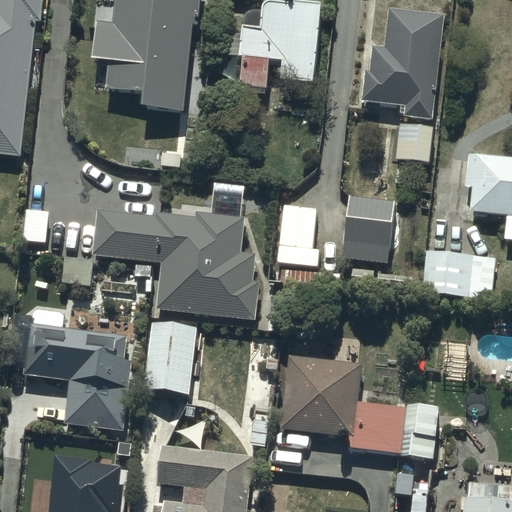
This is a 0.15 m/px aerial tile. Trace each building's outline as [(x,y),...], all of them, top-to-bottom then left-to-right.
[(0,0),(0,151),(27,155),(40,21),(46,22),(48,0),(0,0)] [(119,0),(120,2),(95,0),(94,0),(92,29),(99,29),(97,58),(113,60),(111,87),(152,90),(151,105),(187,107),(193,21),(203,21),(204,0),(119,0)] [(248,26),(243,85),(270,87),(272,59),(285,60),(284,78),(317,81),(325,2),(296,0),(296,3),(271,1),(270,1),(269,2),(268,2),(268,3),(267,4),(267,5),(267,6),(265,27),(248,26)] [(367,69),(364,101),(408,105),(407,117),(435,120),(446,14),(390,8),(387,47),(375,46),(373,70),(367,69)] [(435,127),(401,124),(399,159),(432,162),(435,127)] [(183,152),(125,147),(124,167),(161,170),(162,165),(182,167),(183,152)] [(509,215),(507,239),(511,239),(511,157),(471,153),(469,187),(475,187),(474,212),(509,215)] [(396,199),(351,197),(351,202),(345,202),(342,245),(346,245),(345,259),(391,262),(396,199)] [(52,209),(28,208),(26,240),(50,241),(52,209)] [(156,215),(98,211),(94,259),(161,265),(157,312),(258,320),(261,283),(256,283),(258,255),(243,254),(246,217),(197,213),(197,215),(157,212),(156,215)] [(498,257),(427,253),(425,295),(496,299),(498,257)] [(95,261),(67,258),(64,282),(92,285),(95,261)] [(341,274),(276,269),(275,283),(340,288),(341,274)] [(35,323),(29,323),(25,374),(70,378),(67,424),(129,429),(134,356),(127,356),(129,333),(64,328),(65,311),(36,310),(35,323)] [(155,319),(155,323),(148,389),(191,393),(198,323),(155,319)] [(404,452),(408,406),(360,402),(363,362),(293,356),(291,356),(284,430),(349,436),(348,447),(404,452)] [(408,406),(404,452),(436,455),(440,409),(408,406)] [(29,436),(28,464),(39,464),(39,465),(45,465),(45,437),(29,436)] [(247,511),(255,456),(166,445),(160,483),(187,487),(185,504),(168,502),(166,511),(247,511)] [(114,511),(119,465),(91,462),(92,459),(55,455),(48,511),(114,511)] [(511,511),(511,500),(467,497),(465,511),(511,511)]
